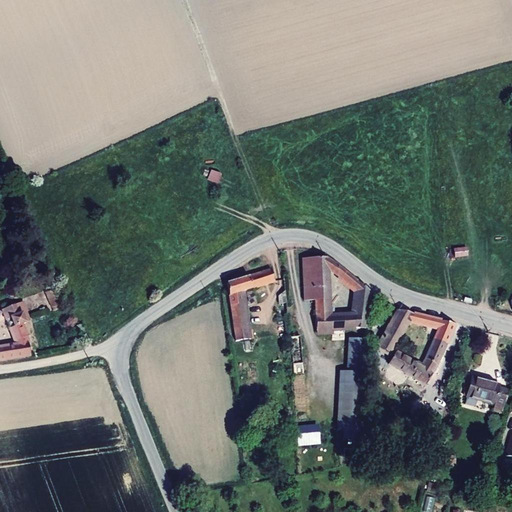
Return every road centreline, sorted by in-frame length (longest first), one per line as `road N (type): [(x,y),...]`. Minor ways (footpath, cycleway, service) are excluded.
road 1 (tertiary): [(124,345),(147,316),(282,235),(324,242),(393,291),(511,325)]
road 2 (tertiary): [(176,511),(125,384),(124,345)]
road 3 (unclassified): [(124,345),(0,369)]
